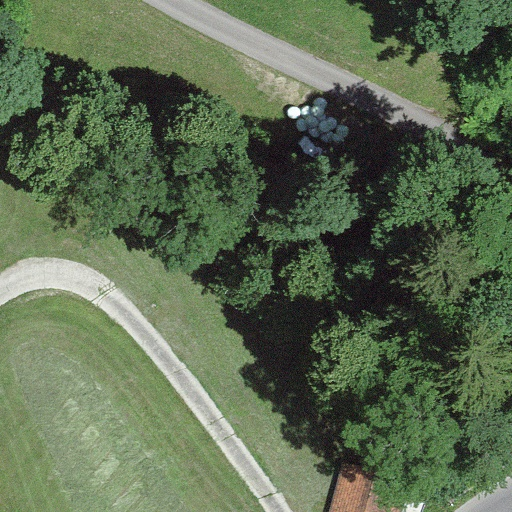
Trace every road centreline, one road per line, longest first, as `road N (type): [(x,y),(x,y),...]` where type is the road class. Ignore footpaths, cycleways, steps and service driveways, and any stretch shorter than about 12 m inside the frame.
road 1 (track): [(511,192),(431,121),(173,0)]
road 2 (track): [(280,511),(120,312),(69,272),(0,288)]
